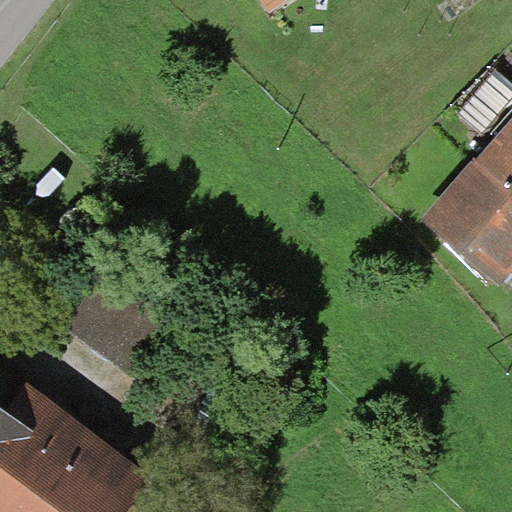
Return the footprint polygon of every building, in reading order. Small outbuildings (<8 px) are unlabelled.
[(253,0),(268,21),(299,0),(253,0)] [(511,80),(497,70),(466,113),(488,130),(511,96),(511,80)] [(511,121),(423,223),(499,289),(511,274),(511,121)] [(83,258),(40,317),(149,395),(192,335),(83,258)] [(0,511),(126,511),(148,484),(35,396),(15,421),(0,409),(0,511)]
